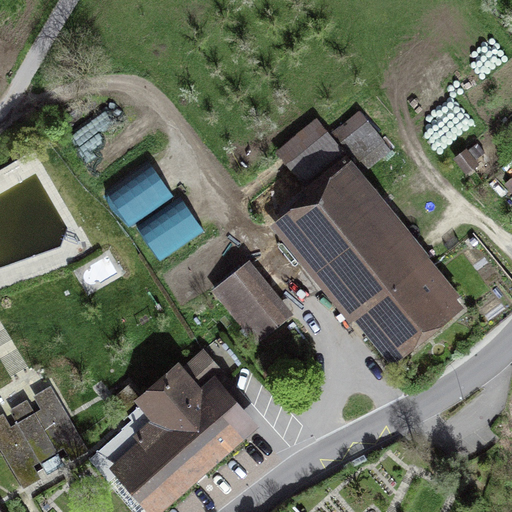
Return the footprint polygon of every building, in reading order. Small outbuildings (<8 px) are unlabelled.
[(355,317),(392,362),(464,304),(457,296),(461,293),(363,171),(391,149),(358,108),(329,132),(316,115),(274,149),(307,191),(269,221),(349,322),(355,317)] [(468,149),(466,146),(452,157),(465,174),(479,163),(477,160),(483,156),(474,144),(468,149)] [(103,191),(129,227),(174,196),(148,159),(103,191)] [(510,177),(503,183),(511,194),(511,166),(506,172),(510,177)] [(135,226),(159,261),(204,230),(180,196),(135,226)] [(469,238),(474,245),(479,242),(474,235),(469,238)] [(256,342),(293,311),(248,257),(210,288),(256,342)] [(130,381),(111,398),(129,419),(86,456),(107,480),(108,479),(135,511),(145,511),(149,509),(151,511),(154,511),(261,423),(220,375),(225,371),(204,347),(184,364),(178,357),(138,391),(130,381)] [(0,415),(0,448),(23,487),(40,477),(33,464),(39,461),(46,474),(55,469),(65,463),(57,451),(63,447),(70,459),(88,449),(50,384),(33,394),(40,407),(35,411),(27,397),(8,408),(15,421),(6,426),(0,415)]
